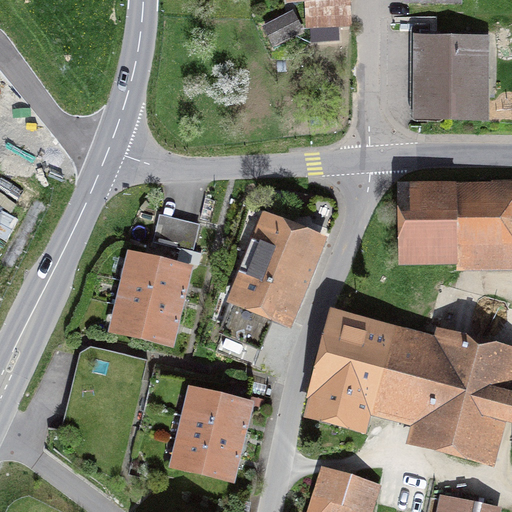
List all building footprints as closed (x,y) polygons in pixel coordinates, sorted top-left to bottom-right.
[(291,0),(292,0),(306,0),(308,25),(350,24),(348,0),(291,0)] [(274,44),(300,30),(292,14),(265,29),(274,44)] [(420,115),(482,115),(482,73),(470,73),(471,43),(437,42),(437,52),(420,52),(420,115)] [(405,252),(457,252),(457,246),(511,245),(511,182),(492,182),(492,197),(404,198),(405,252)] [(0,234),(10,238),(17,213),(0,207),(0,234)] [(198,226),(160,216),(154,242),(192,251),(198,226)] [(321,247),(259,222),(245,258),(248,259),(221,333),(259,349),(274,313),(291,320),(321,247)] [(131,257),(125,281),(181,295),(187,270),(131,257)] [(176,319),(181,295),(125,281),(119,306),(176,319)] [(176,319),(119,306),(113,330),(170,344),(176,319)] [(511,396),(500,394),(510,357),(424,334),(419,351),(335,329),(313,412),(360,424),(367,398),(427,414),(420,441),(483,457),(494,417),(511,421),(511,396)] [(192,392),(186,417),(242,430),(248,406),(192,392)] [(186,417),(180,441),(236,455),(242,430),(186,417)] [(236,455),(180,441),(175,466),(231,479),(236,455)] [(370,511),(376,493),(321,476),(309,511),(370,511)] [(496,511),(497,511),(444,500),(441,511),(496,511)]
